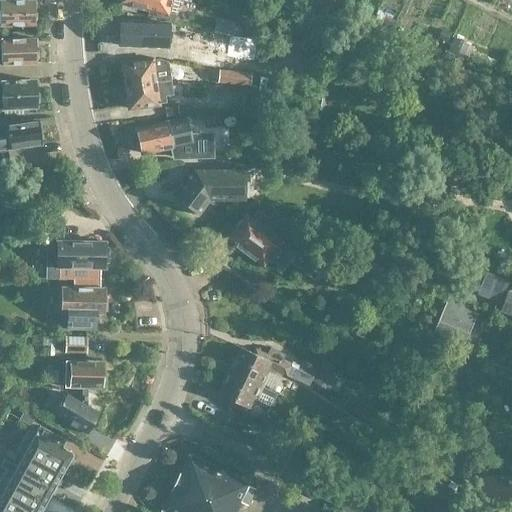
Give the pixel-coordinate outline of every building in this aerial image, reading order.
[(37,13),(35,11),(35,0),(0,0),(0,25),(35,25),(35,22),(37,19),(37,13)] [(159,7),(160,0),(121,0),(121,3),(139,7),(141,9),(144,8),(149,9),(148,16),(170,21),(173,9),(165,7),(165,9),(159,7)] [(216,31),(239,33),(241,20),(217,18),(216,31)] [(119,49),(167,51),(168,27),(120,25),(119,49)] [(242,53),(245,38),(218,34),(215,54),(241,58),(242,53)] [(263,57),(266,40),(246,36),(246,38),(245,38),(242,53),(263,57)] [(38,58),(38,52),(36,49),(36,39),(0,39),(0,64),(36,64),(36,60),(38,58)] [(163,81),(160,60),(152,61),(152,60),(147,61),(144,60),(141,62),(123,64),(125,74),(123,76),(125,87),(163,81)] [(219,71),(217,85),(251,88),(252,74),(219,71)] [(38,95),(36,93),(36,81),(0,82),(0,108),(2,108),(37,107),(37,104),(39,101),(38,95)] [(166,103),(163,81),(125,87),(126,97),(128,98),(130,109),(147,106),(151,107),(153,105),(158,105),(158,104),(166,103)] [(310,110),(314,90),(276,83),(272,103),(310,110)] [(187,136),(183,119),(136,130),(138,140),(137,142),(138,148),(141,150),(141,153),(171,147),(189,143),(187,136)] [(43,139),(42,132),(40,131),(39,120),(5,124),(5,127),(0,127),(0,149),(8,149),(42,144),(41,141),(43,139)] [(214,135),(187,136),(189,143),(171,147),(173,161),(214,159),(214,135)] [(489,182),(492,165),(413,150),(410,167),(489,182)] [(245,201),(245,169),(194,169),(173,196),(199,216),(210,201),(245,201)] [(326,253),(275,215),(264,229),(245,215),(228,237),(253,256),(254,259),(258,263),(262,263),(264,264),(269,258),(284,269),(290,261),(299,268),(305,260),(315,268),(326,253)] [(108,263),(109,248),(105,248),(105,242),(63,241),(63,231),(47,231),(47,267),(105,268),(105,263),(108,263)] [(499,303),(507,283),(468,268),(461,289),(499,303)] [(74,287),(75,280),(60,280),(59,289),(67,289),(72,289),(72,287),(74,287)] [(107,301),(104,299),(104,288),(74,287),(72,287),(72,289),(67,289),(66,313),(104,314),(104,312),(107,310),(107,301)] [(511,291),(508,290),(499,312),(511,317),(511,291)] [(476,317),(448,305),(434,335),(463,348),(476,317)] [(66,338),(66,354),(86,354),(86,339),(66,338)] [(287,376),(292,366),(282,361),(285,355),(271,348),(267,354),(255,348),(253,353),(241,348),(236,358),(234,357),(228,370),(259,385),(268,367),(287,376)] [(67,394),(55,415),(88,434),(99,413),(87,406),(88,388),(102,388),(102,386),(105,384),(105,375),(102,373),(103,362),(66,361),(65,387),(82,388),(82,403),(67,394)] [(329,390),(339,377),(323,365),(313,378),(329,390)] [(250,403),(259,385),(228,370),(221,382),(224,384),(219,394),(230,400),(228,404),(263,422),(268,412),(250,403)] [(16,451),(23,455),(23,454),(61,475),(73,454),(61,448),(64,441),(39,426),(35,433),(28,430),(16,451)] [(310,463),(318,445),(293,433),(284,451),(310,463)] [(23,454),(23,455),(17,466),(4,459),(0,465),(0,466),(5,470),(50,495),(61,475),(23,454)] [(163,511),(236,511),(250,484),(190,454),(162,511),(163,511)] [(40,511),(50,495),(5,470),(4,474),(0,479),(0,493),(33,511),(40,511)] [(358,511),(366,497),(367,494),(324,475),(315,494),(351,511),(358,511)] [(33,511),(0,493),(0,511),(33,511)]
